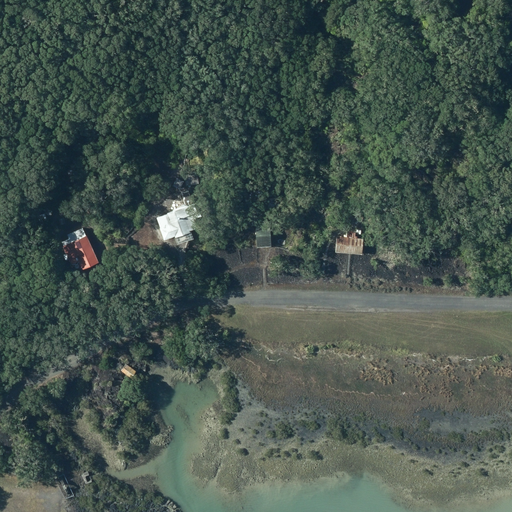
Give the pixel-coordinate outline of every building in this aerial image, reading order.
[(192,207),(158,215),(164,242),(198,234),(192,207)] [(282,223),(256,222),(255,250),(271,251),(271,240),(281,241),(282,223)] [(68,235),(59,239),(68,261),(78,257),(85,272),(100,266),(82,225),(66,231),(68,235)] [(365,231),(340,228),(337,253),(362,256),(365,231)] [(128,361),(121,369),(132,379),(139,371),(128,361)]
